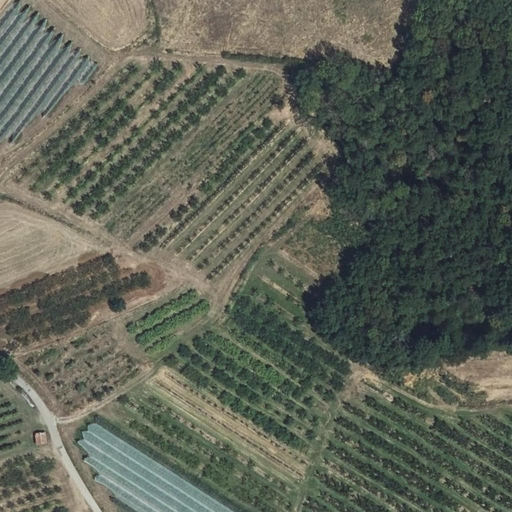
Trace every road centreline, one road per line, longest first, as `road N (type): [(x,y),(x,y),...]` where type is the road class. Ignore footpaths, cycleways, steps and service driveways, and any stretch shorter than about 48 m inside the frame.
road 1 (track): [(41,0),(120,64),(162,50),(298,66)]
road 2 (unclassified): [(0,372),(44,414),(97,511)]
road 3 (track): [(120,64),(0,166)]
